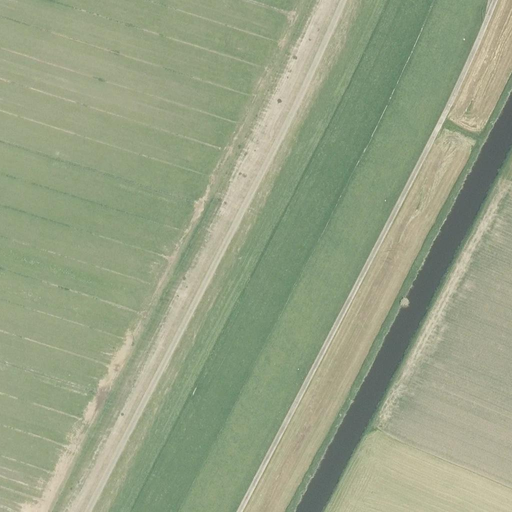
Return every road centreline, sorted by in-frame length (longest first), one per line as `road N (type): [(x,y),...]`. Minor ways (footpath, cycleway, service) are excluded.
road 1 (track): [(87,511),(343,0)]
road 2 (track): [(494,0),(239,511)]
